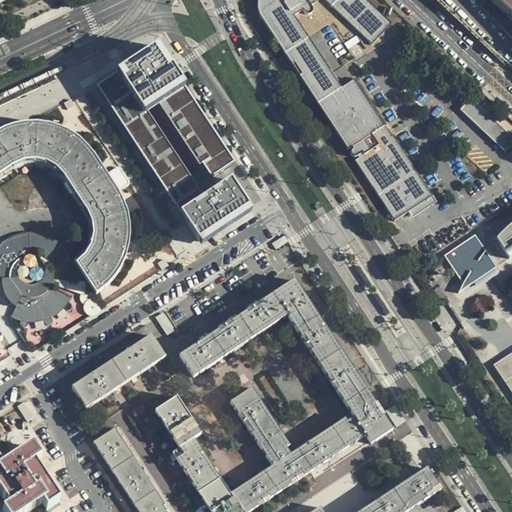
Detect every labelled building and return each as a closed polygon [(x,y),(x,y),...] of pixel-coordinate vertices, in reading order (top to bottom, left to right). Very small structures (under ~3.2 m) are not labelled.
[(344,88),(295,16),(301,11),(304,9),(305,11),(307,12),(313,11),(315,8),(315,6),(321,0),(326,0),(375,44),(393,23),(367,0),(264,0),(263,5),(264,10),(266,13),(261,17),(342,139),(346,137),(348,139),(346,141),(346,144),(348,146),(350,147),(353,147),(353,148),(350,150),(397,222),(436,196),(359,80),(345,89),(344,88)] [(511,0),(486,0),(511,22),(511,0)] [(156,48),(119,73),(147,115),(185,91),(156,48)] [(147,115),(119,73),(96,88),(180,216),(187,212),(196,206),(204,201),(149,117),(163,108),(211,181),(223,173),(230,169),(198,120),(202,118),(190,100),(185,91),(147,115)] [(73,97),(63,103),(67,109),(77,104),(73,97)] [(511,131),(477,100),(467,111),(508,148),(511,143),(511,131)] [(0,139),(17,167),(19,166),(20,165),(22,164),(24,164),(26,163),(28,163),(30,163),(31,162),(33,162),(32,123),(28,123),(24,124),(21,124),(17,125),(14,126),(10,127),(6,128),(3,129),(0,130),(0,139)] [(69,190),(101,169),(99,164),(93,154),(89,149),(83,143),(77,138),(69,133),(62,129),(52,125),(45,124),(39,123),(32,123),(33,162),(36,162),(40,163),(43,164),(46,165),(48,166),(50,167),(52,168),(53,169),(55,170),(56,172),(58,174),(60,176),(61,178),(69,190)] [(0,177),(17,167),(0,139),(0,177)] [(114,161),(101,169),(117,192),(124,188),(129,184),(114,161)] [(104,173),(101,169),(69,190),(86,218),(87,221),(88,224),(88,227),(89,231),(89,233),(88,237),(87,240),(87,243),(85,245),(83,249),(80,254),(77,256),(76,257),(73,261),(95,294),(101,289),(106,284),(108,282),(112,278),(115,273),(119,267),(122,262),(124,258),(125,252),(126,247),(127,243),(127,238),(128,233),(128,228),(128,221),(127,216),(126,212),(126,210),(124,206),(124,204),(121,199),(119,196),(117,192),(104,173)] [(187,212),(180,216),(198,243),(247,211),(233,190),(229,184),(204,201),(196,206),(187,212)] [(38,222),(36,230),(46,233),(48,225),(38,222)] [(509,259),(511,257),(511,224),(496,241),(509,259)] [(282,235),(270,243),(275,250),(287,242),(282,235)] [(497,267),(477,237),(445,259),(460,283),(460,288),(461,290),(497,267)] [(64,311),(67,308),(68,307),(70,303),(71,300),(53,291),(53,287),(54,283),(53,278),(53,275),(52,272),(51,268),(49,265),(64,253),(60,248),(57,246),(52,243),(47,241),(42,239),(37,238),(34,238),(30,238),(26,239),(24,239),(21,240),(19,240),(17,241),(15,241),(14,242),(11,243),(10,244),(8,245),(6,246),(5,247),(4,248),(2,249),(1,251),(0,251),(0,282),(3,282),(3,286),(4,291),(6,296),(7,299),(9,302),(12,307),(15,310),(18,313),(15,322),(22,324),(28,325),(33,325),(40,325),(45,323),(49,322),(53,320),(57,318),(61,315),(64,311)] [(161,269),(168,265),(164,258),(157,263),(161,269)] [(289,445),(251,388),(230,402),(271,466),(229,493),(193,438),(200,434),(176,397),(154,412),(177,448),(171,453),(210,511),(248,511),(337,455),(365,437),(370,444),(392,430),(294,281),(179,356),(193,377),(286,316),(353,418),(347,422),(344,419),(323,433),(290,454),(286,448),(289,445)] [(177,328),(166,311),(156,317),(167,335),(177,328)] [(138,375),(164,358),(151,336),(72,388),(85,409),(113,391),(115,390),(118,388),(131,379),(135,377),(138,375)] [(511,358),(497,368),(507,383),(509,382),(511,380),(511,358)] [(29,400),(17,407),(25,420),(26,422),(38,415),(29,400)] [(93,443),(111,472),(133,457),(114,429),(93,443)] [(52,485),(38,465),(35,467),(33,464),(39,460),(31,448),(0,467),(0,494),(8,507),(1,511),(28,511),(40,504),(46,510),(58,502),(49,487),(52,485)] [(111,472),(133,506),(155,491),(133,457),(111,472)] [(429,467),(397,488),(411,509),(443,488),(431,470),(429,467)] [(397,488),(363,510),(363,511),(406,511),(411,509),(397,488)] [(137,511),(168,511),(155,491),(133,506),(137,511)]
